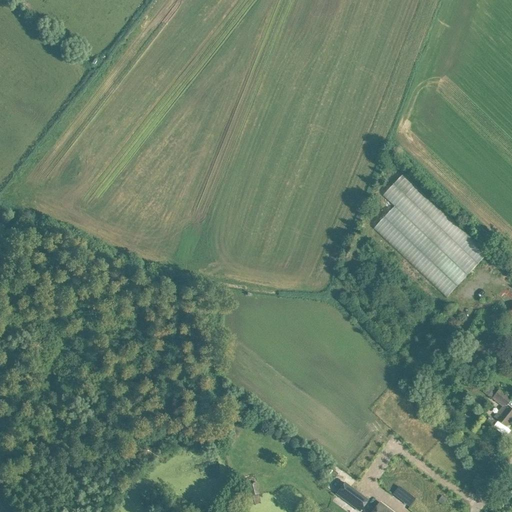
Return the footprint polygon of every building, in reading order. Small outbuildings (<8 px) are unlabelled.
[(374,229),(448,297),(489,253),(404,173),(383,195),(395,206),(374,229)] [(480,324),(488,334),(509,316),(505,312),(500,316),(495,311),(480,324)] [(495,395),(506,405),(511,399),(499,390),(495,395)] [(498,419),(507,426),(511,420),(511,408),(508,406),(498,419)] [(345,481),(335,493),(359,511),(368,499),(345,481)] [(391,511),(379,502),(370,511),(391,511)]
